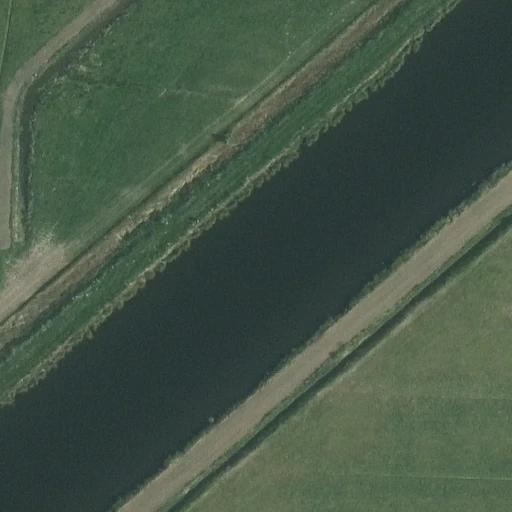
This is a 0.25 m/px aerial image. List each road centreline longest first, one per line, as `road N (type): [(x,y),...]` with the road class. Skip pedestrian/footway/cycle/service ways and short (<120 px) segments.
road 1 (track): [(429,0),(0,375)]
road 2 (track): [(511,184),(136,511)]
